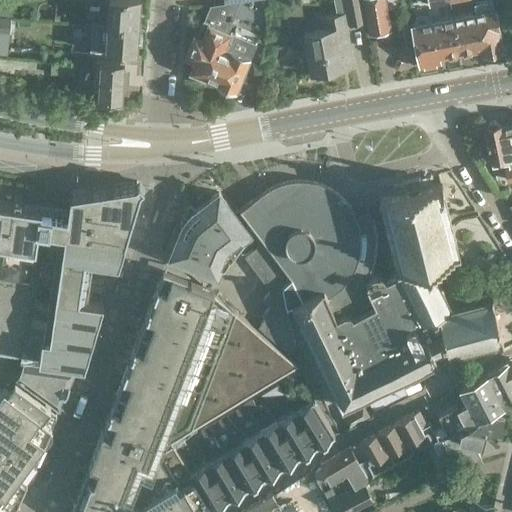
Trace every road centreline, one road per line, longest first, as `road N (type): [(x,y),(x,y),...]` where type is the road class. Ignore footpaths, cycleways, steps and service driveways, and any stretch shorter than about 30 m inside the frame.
road 1 (residential): [(164,144),(169,187),(44,511)]
road 2 (secondary): [(164,144),(430,99)]
road 3 (secondary): [(164,144),(93,142),(0,125)]
road 4 (residential): [(430,99),(511,227)]
road 5 (residential): [(164,144),(164,0)]
